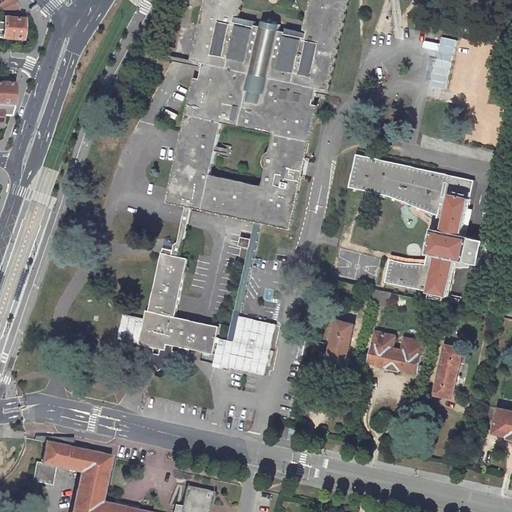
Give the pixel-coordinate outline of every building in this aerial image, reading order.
[(22,13),(14,0),(5,0),(0,3),(0,12),(19,15),(21,14),(22,13)] [(200,25),(192,60),(204,63),(200,79),(195,78),(167,202),(186,206),(193,208),(290,229),(319,105),(312,103),(316,88),(329,91),(348,0),(310,0),(308,9),(309,9),(304,30),(307,31),(307,33),(286,28),(285,32),(280,31),(281,25),(280,24),(278,24),(278,23),(277,23),(277,24),(275,24),(276,21),(275,21),(273,18),(270,20),(269,20),(268,22),(267,22),(267,21),(266,20),(266,21),(265,22),(264,22),(264,21),(263,20),(263,21),(261,26),(256,25),(257,21),(236,17),(236,15),(239,15),(242,0),(205,0),(204,7),(200,25)] [(23,20),(3,18),(3,23),(0,22),(0,37),(2,37),(2,38),(22,40),(23,20)] [(0,105),(13,106),(14,84),(0,83),(0,105)] [(0,123),(1,123),(2,115),(10,116),(13,106),(0,105),(0,123)] [(407,263),(390,259),(385,282),(449,296),(455,267),(470,267),(471,263),(480,265),(486,240),(463,235),(475,181),(357,154),(349,187),(388,196),(437,215),(429,256),(427,256),(425,264),(407,263)] [(186,206),(178,241),(185,243),(193,208),(186,206)] [(172,255),(163,253),(149,311),(147,311),(145,318),(125,314),(119,339),(150,346),(166,349),(167,343),(190,348),(202,351),(213,353),(219,327),(175,317),(180,295),(188,258),(182,257),(185,243),(178,241),(174,244),(172,255)] [(236,342),(218,337),(213,363),(266,375),(277,326),(242,318),(236,342)] [(355,325),(337,321),(327,366),(345,371),(355,325)] [(394,340),(378,336),(373,366),(388,369),(388,373),(403,377),(404,373),(421,375),(426,346),(411,343),(408,354),(392,350),(394,340)] [(166,349),(150,346),(148,352),(154,361),(159,370),(189,354),(190,351),(190,348),(167,343),(166,349)] [(462,346),(446,343),(437,389),(452,392),(462,346)] [(320,350),(314,348),(312,356),(317,357),(320,350)] [(511,415),(497,413),(493,431),(506,434),(504,441),(511,442),(511,415)] [(71,447),(73,438),(35,436),(34,439),(45,442),(71,447)] [(208,511),(209,511),(213,491),(185,485),(179,511),(147,511),(100,502),(110,456),(71,447),(45,442),(41,462),(35,461),(31,481),(47,484),(52,474),(53,475),(55,467),(79,472),(70,511),(208,511)]
